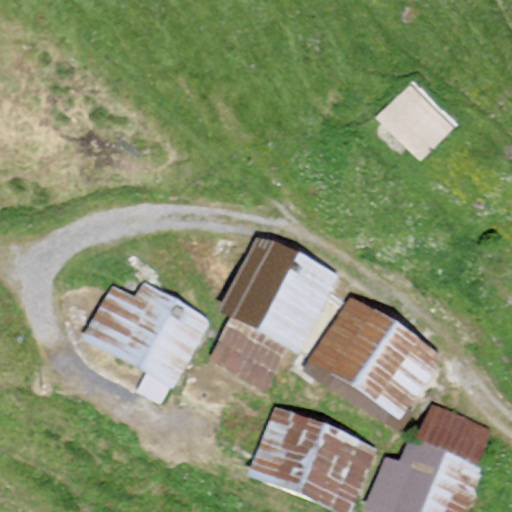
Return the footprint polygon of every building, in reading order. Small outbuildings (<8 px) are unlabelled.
[(448,129),(410,92),(383,121),(420,157),(448,129)] [(329,278),(262,242),(224,313),(236,319),(214,361),(269,390),(329,278)] [(207,324),(146,291),(138,305),(116,292),(89,341),(173,387),(207,324)] [(436,361),(351,305),(312,365),(397,421),(436,361)] [(459,511),(489,433),(434,413),(422,446),(412,443),(402,471),(387,466),(370,511),(371,511),(459,511)] [(347,511),(372,453),(279,416),(253,478),(336,511),(347,511)]
